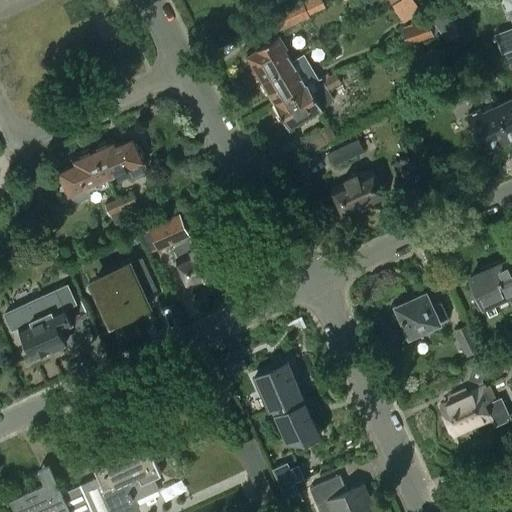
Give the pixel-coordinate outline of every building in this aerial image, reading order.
[(302,2),(270,17),(276,30),(308,16),(302,2)] [(429,22),(405,30),(410,44),(433,36),(429,22)] [(511,28),(494,35),(501,53),(511,49),(511,28)] [(292,61),(285,49),(287,48),(280,36),(246,55),(262,81),(278,72),(277,70),(292,61)] [(303,54),(292,61),(277,70),(278,72),(262,81),(274,102),(307,83),(318,79),(303,54)] [(321,78),(318,79),(307,83),(274,102),(289,128),(322,108),(322,107),(333,100),(327,90),(328,89),(341,82),(336,73),(323,80),(321,78)] [(448,105),(460,99),(451,78),(438,84),(448,105)] [(511,98),(495,106),(510,139),(511,138),(511,98)] [(510,139),(495,106),(483,111),(482,108),(468,114),(484,151),(510,139)] [(97,148),(94,149),(106,178),(117,173),(118,175),(126,172),(129,179),(142,173),(145,166),(143,161),(144,161),(142,158),(144,154),(140,147),(137,146),(133,136),(116,144),(114,140),(109,143),(105,141),(98,144),(97,148)] [(367,149),(362,138),(330,152),(335,163),(367,149)] [(80,152),(80,156),(74,159),(76,163),(58,171),(63,180),(59,190),(69,194),(69,195),(70,194),(72,199),(78,201),(90,196),(87,190),(97,185),(98,188),(101,189),(110,185),(106,178),(94,149),(91,151),(88,149),(80,152)] [(343,180),(344,182),(331,188),(343,215),(384,196),(372,169),(363,173),(362,172),(343,180)] [(133,193),(116,200),(121,210),(137,203),(133,193)] [(130,231),(121,210),(116,200),(106,205),(110,215),(112,214),(121,235),(130,231)] [(179,214),(148,228),(158,248),(170,243),(176,257),(189,285),(230,267),(217,240),(204,245),(204,244),(194,248),(188,235),(189,235),(179,214)] [(511,254),(493,263),(494,266),(499,277),(508,296),(511,294),(511,254)] [(142,294),(155,287),(140,255),(93,276),(114,319),(147,305),(142,294)] [(499,277),(494,266),(493,263),(481,268),(482,271),(470,276),(477,291),(471,293),(478,309),(485,306),(489,315),(498,312),(494,302),(508,296),(499,277)] [(441,301),(432,305),(426,293),(397,307),(410,335),(412,335),(416,337),(425,333),(425,328),(439,322),(439,321),(448,317),(441,301)] [(31,320),(18,326),(33,356),(36,355),(37,356),(40,357),(48,354),(50,350),(49,349),(65,341),(66,343),(67,342),(61,328),(71,324),(71,325),(72,324),(71,323),(60,299),(55,302),(58,309),(53,311),(52,310),(31,319),(31,320)] [(480,351),(468,323),(455,329),(466,353),(467,353),(469,356),(480,351)] [(226,358),(221,360),(224,367),(244,358),(238,347),(232,350),(224,353),(226,358)] [(272,409),(305,395),(302,389),(302,390),(300,386),(289,361),(254,377),(268,409),(272,408),(272,409)] [(453,433),(487,418),(481,404),(493,398),(488,387),(485,388),(481,381),(485,371),(472,366),(467,379),(477,383),(480,390),(464,397),(462,392),(452,396),(455,401),(441,407),(453,433)] [(305,395),(272,409),(286,439),(302,432),(305,439),(321,432),(317,422),(312,411),(310,409),(311,408),(310,405),(305,395)] [(95,468),(99,477),(80,485),(92,511),(132,511),(137,510),(133,500),(156,489),(152,478),(161,474),(139,425),(120,433),(128,453),(95,468)] [(270,464),(256,436),(235,445),(250,473),(270,464)] [(319,468),(318,468),(314,460),(315,459),(314,458),(290,469),(296,481),(320,469),(319,468)] [(287,461),(272,468),(286,498),(301,491),(296,481),(290,469),(287,461)] [(39,469),(45,483),(10,498),(16,511),(92,511),(80,485),(62,493),(49,465),(39,469)] [(339,475),(309,488),(319,511),(375,511),(364,484),(346,491),(339,475)]
